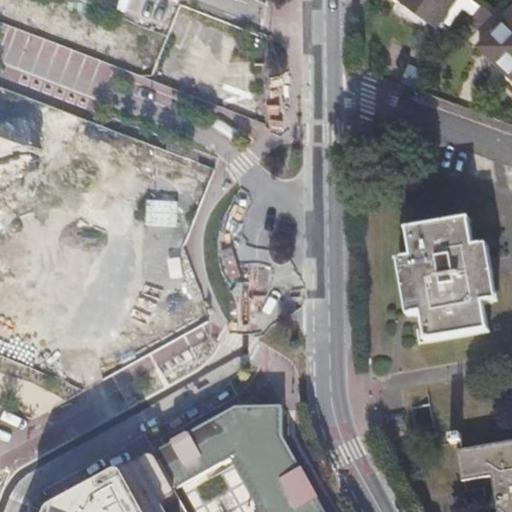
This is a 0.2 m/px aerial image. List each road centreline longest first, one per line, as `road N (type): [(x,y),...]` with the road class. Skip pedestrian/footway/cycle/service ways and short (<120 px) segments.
road 1 (residential): [(10,511),(36,478),(221,373),(258,304)]
road 2 (residential): [(267,190),(236,153),(156,112),(0,52)]
road 3 (residential): [(380,511),(347,453),(330,395),(324,296)]
road 4 (residential): [(329,98),(367,97),(511,149)]
road 5 (residential): [(267,190),(238,240),(258,304)]
